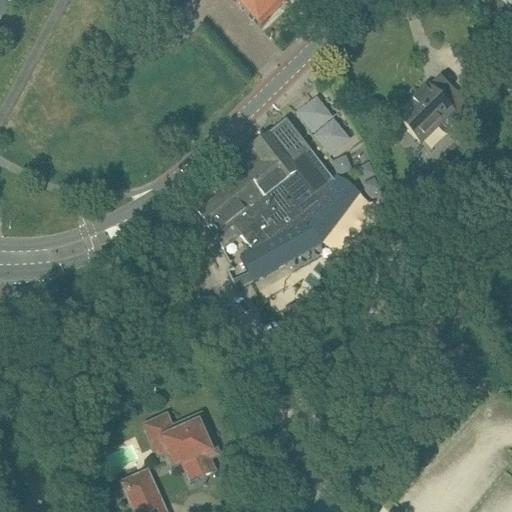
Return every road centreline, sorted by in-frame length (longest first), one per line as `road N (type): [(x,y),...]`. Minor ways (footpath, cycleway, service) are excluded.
road 1 (unclassified): [(320,511),(216,293),(155,201)]
road 2 (tertiary): [(155,201),(368,0)]
road 3 (tertiary): [(3,272),(39,272),(96,254),(126,236),(145,209)]
road 4 (tertiary): [(145,209),(55,240),(0,244)]
